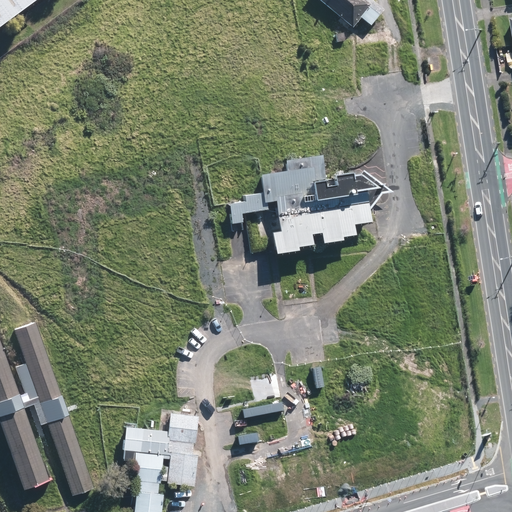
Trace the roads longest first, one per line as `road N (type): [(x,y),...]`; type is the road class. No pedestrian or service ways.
road 1 (primary): [(457,0),(485,182)]
road 2 (primary): [(485,182),(511,363)]
road 3 (residential): [(376,511),(511,470)]
